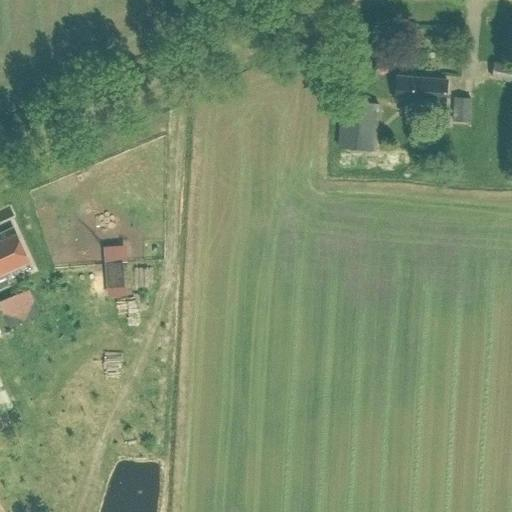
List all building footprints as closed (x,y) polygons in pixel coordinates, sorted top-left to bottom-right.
[(511,65),(495,63),(493,79),(511,81),(511,65)] [(442,111),(445,81),(395,78),(393,103),(425,105),(425,110),(442,111)] [(471,98),(455,97),(453,121),(469,122),(471,98)] [(375,150),(379,105),(343,101),(339,147),(375,150)] [(0,284),(33,270),(14,228),(0,234),(0,284)] [(0,413),(13,407),(0,377),(0,413)]
